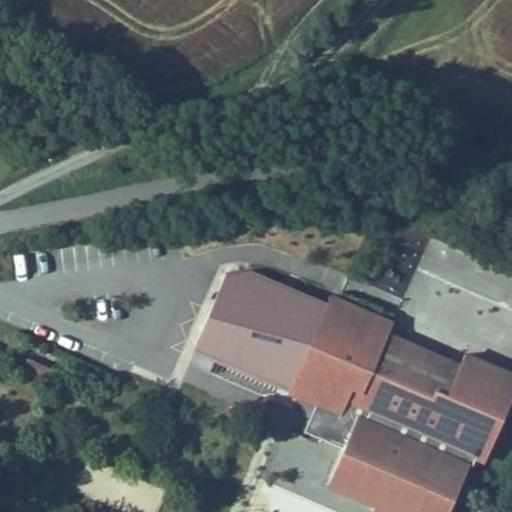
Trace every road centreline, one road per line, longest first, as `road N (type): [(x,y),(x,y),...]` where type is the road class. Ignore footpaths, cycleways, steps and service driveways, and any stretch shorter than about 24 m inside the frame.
road 1 (tertiary): [(511,175),(407,163),(317,166),(0,224)]
road 2 (track): [(258,92),(336,0)]
